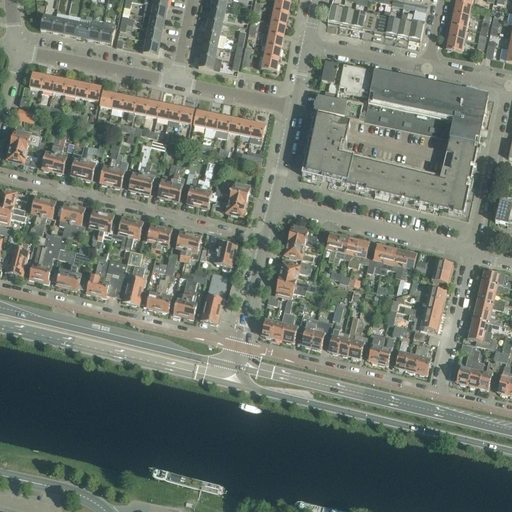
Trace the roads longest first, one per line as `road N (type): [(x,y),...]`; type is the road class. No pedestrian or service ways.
road 1 (secondary): [(232,384),(511,451)]
road 2 (secondary): [(511,432),(235,367)]
road 3 (residential): [(262,245),(83,195),(63,198),(0,182)]
road 4 (residential): [(239,348),(0,290)]
road 5 (secondary): [(235,367),(0,309)]
road 6 (secondary): [(0,328),(232,384)]
road 7 (residential): [(474,251),(272,202)]
road 8 (residential): [(439,397),(239,348)]
road 9 (residential): [(474,251),(508,86)]
road 10 (residential): [(176,83),(15,49)]
road 11 (residential): [(439,397),(474,251)]
road 12 (residential): [(427,69),(306,44)]
